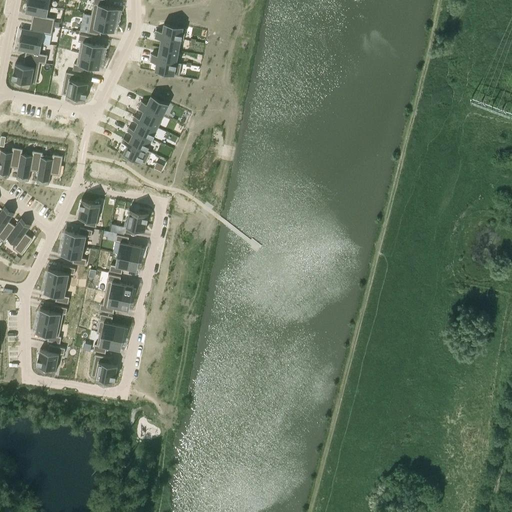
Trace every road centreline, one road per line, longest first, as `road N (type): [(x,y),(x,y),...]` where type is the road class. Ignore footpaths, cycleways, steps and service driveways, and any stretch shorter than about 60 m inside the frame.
road 1 (residential): [(75,185),(159,203),(120,392),(26,377),(23,289)]
road 2 (residential): [(134,0),(135,28),(91,110)]
